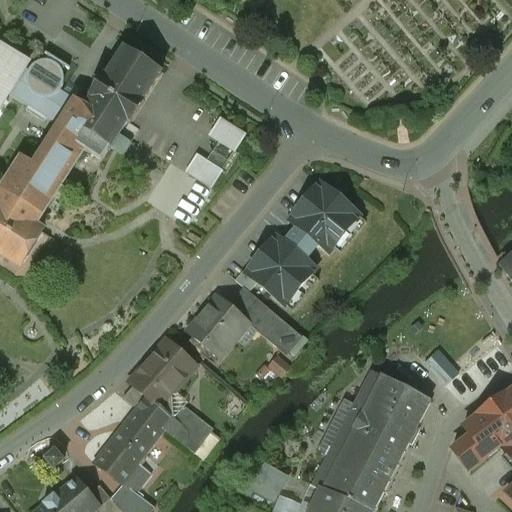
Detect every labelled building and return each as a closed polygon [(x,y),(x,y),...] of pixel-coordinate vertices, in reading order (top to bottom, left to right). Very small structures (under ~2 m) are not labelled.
[(0,115),(7,104),(4,102),(8,96),(27,109),(25,113),(43,124),(45,120),(58,128),(74,102),(73,101),(76,96),(66,89),(63,95),(59,92),(60,90),(62,88),(62,85),(63,83),(63,81),(62,77),(61,75),(60,71),(57,68),(53,65),(50,64),(46,63),(43,63),(41,63),(38,64),(34,66),(32,68),(28,72),(24,70),(27,65),(0,48),(0,115)] [(89,100),(84,108),(74,102),(58,128),(33,168),(21,160),(0,191),(0,192),(1,193),(0,194),(0,257),(1,257),(19,268),(20,267),(16,264),(36,233),(40,235),(41,234),(32,228),(38,218),(41,219),(42,218),(41,217),(83,152),(100,164),(109,150),(110,151),(127,123),(129,124),(142,104),(141,103),(160,75),(123,51),(105,79),(103,77),(89,99),(89,100)] [(229,127),(194,181),(210,191),(221,174),(225,177),(238,157),(234,154),(244,137),(229,127)] [(277,239),(245,277),(285,309),(316,271),(305,263),(318,247),(329,256),(360,218),(321,186),(290,224),(297,230),(285,246),(277,239)] [(511,259),(500,271),(511,286),(511,259)] [(268,312),(243,291),(233,302),(253,319),(252,320),(258,325),(268,312)] [(228,309),(218,301),(201,322),(199,321),(186,336),(217,362),(235,342),(232,340),(245,325),(247,326),(252,320),(253,319),(233,302),(228,309)] [(268,312),(258,325),(252,320),(247,326),(268,344),(283,325),(268,312)] [(300,339),(283,325),(268,344),(284,358),(300,339)] [(165,343),(128,385),(132,389),(145,400),(158,411),(159,410),(160,410),(195,369),(165,343)] [(387,382),(366,422),(359,418),(353,431),(360,435),(329,495),(365,511),(371,511),(406,445),(411,447),(417,434),(413,432),(428,403),(387,382)] [(132,389),(122,400),(136,411),(136,412),(145,401),(145,400),(132,389)] [(511,391),(467,426),(463,430),(470,439),(452,452),(467,473),(511,437),(511,391)] [(160,410),(159,410),(158,411),(145,400),(145,401),(136,412),(163,434),(164,433),(180,445),(187,435),(176,425),(160,410)] [(136,411),(93,467),(121,489),(122,488),(121,488),(138,467),(164,434),(163,434),(136,412),(136,411)] [(351,414),(312,489),(320,493),(321,491),(329,495),(360,435),(353,431),(359,418),(351,414)] [(210,435),(185,415),(176,425),(187,435),(180,445),(194,457),(210,435)] [(511,439),(499,449),(500,451),(500,450),(511,464),(511,439)] [(63,463),(54,453),(44,462),(53,472),(63,463)] [(138,467),(121,488),(122,488),(125,491),(125,490),(134,497),(134,496),(135,497),(150,476),(138,467)] [(267,467),(242,497),(250,501),(253,495),(267,503),(283,476),(267,467)] [(88,497),(75,482),(63,492),(79,511),(93,511),(94,511),(97,509),(88,497)] [(118,511),(113,505),(99,488),(88,497),(97,509),(94,511),(118,511)] [(134,497),(125,490),(125,491),(113,505),(118,511),(152,511),(153,511),(135,497),(134,496),(134,497)] [(365,511),(329,495),(321,491),(320,493),(311,511),(365,511)] [(79,511),(63,492),(55,499),(53,496),(42,506),(44,509),(39,511),(79,511)]
